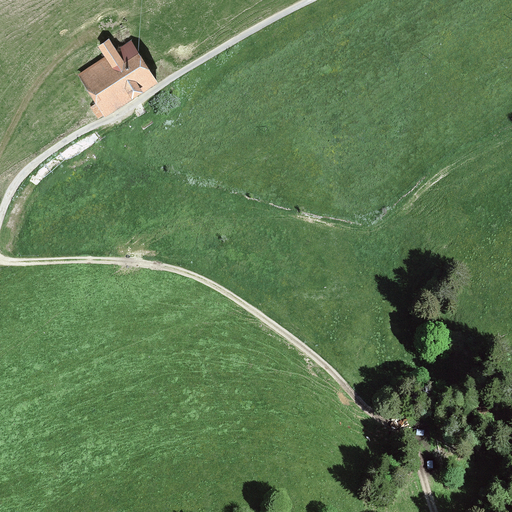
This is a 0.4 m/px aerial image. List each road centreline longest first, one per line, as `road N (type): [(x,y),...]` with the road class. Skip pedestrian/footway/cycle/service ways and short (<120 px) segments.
road 1 (track): [(433,511),(403,429),(372,416),(325,365),(224,291),(164,267),(0,260)]
road 2 (track): [(124,109),(125,117),(100,136),(116,159),(363,230),(385,224),(450,170),(511,137)]
road 3 (unclassified): [(309,0),(45,154),(13,186),(0,217)]
road 4 (track): [(0,154),(33,92),(88,40)]
